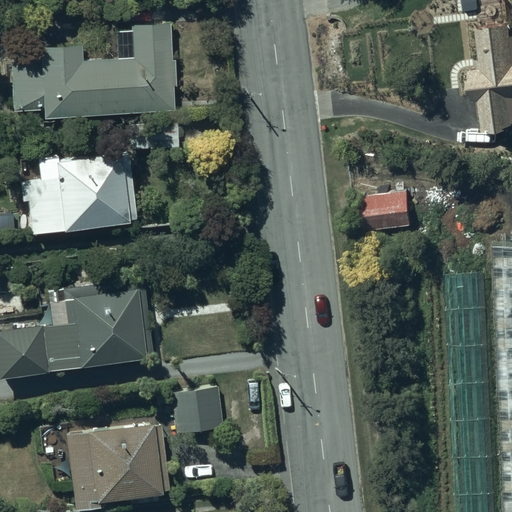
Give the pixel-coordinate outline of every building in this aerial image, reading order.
[(81,34),(39,34),(39,53),(11,53),(11,101),(41,100),(41,105),(174,103),(173,78),(175,78),(175,53),(170,53),(169,16),(131,17),(131,49),(81,50),(81,34)] [(477,101),(481,130),(511,125),(511,36),(509,37),(507,24),(474,29),(479,69),(466,71),(471,102),(477,101)] [(176,117),(141,117),(142,143),(177,143),(176,117)] [(57,145),(37,146),(39,169),(26,169),(30,222),(133,214),(128,143),(57,148),(57,145)] [(407,185),(354,190),(357,223),(410,218),(407,185)] [(511,511),(511,230),(485,232),(486,258),(434,260),(443,511),(511,511)] [(50,313),(0,317),(0,364),(143,351),(142,345),(149,345),(142,269),(47,278),(50,313)] [(218,381),(170,385),(174,425),(221,421),(218,381)] [(106,410),(99,404),(38,411),(43,447),(48,450),(50,449),(54,478),(71,475),(74,501),(100,498),(100,489),(167,481),(160,418),(152,418),(152,415),(107,420),(106,410)]
